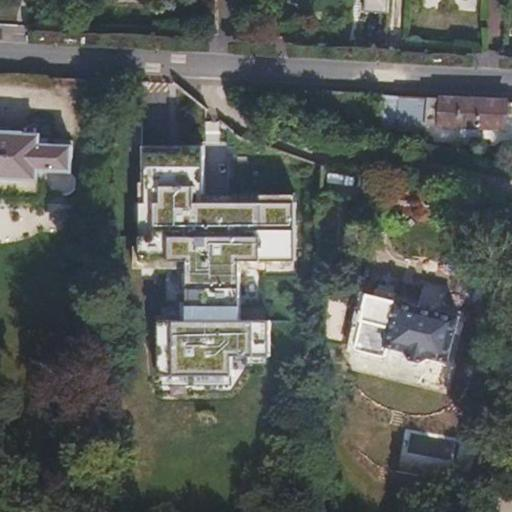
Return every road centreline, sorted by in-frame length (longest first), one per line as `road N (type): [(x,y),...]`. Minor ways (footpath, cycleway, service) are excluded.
road 1 (residential): [(511,84),(220,66)]
road 2 (residential): [(220,66),(0,54)]
